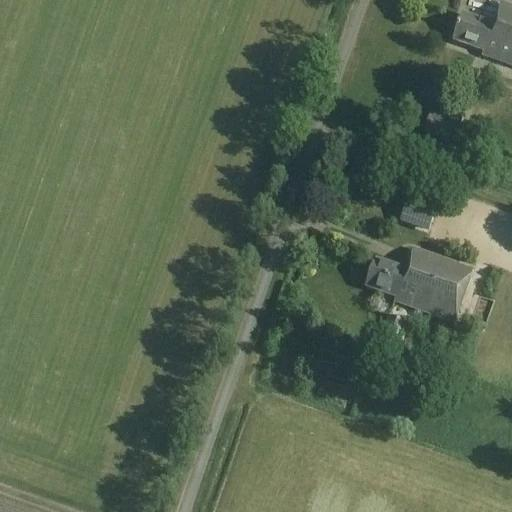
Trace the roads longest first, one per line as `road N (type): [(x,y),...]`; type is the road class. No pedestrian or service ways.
road 1 (unclassified): [(181,511),(361,0)]
road 2 (track): [(311,141),(511,211)]
